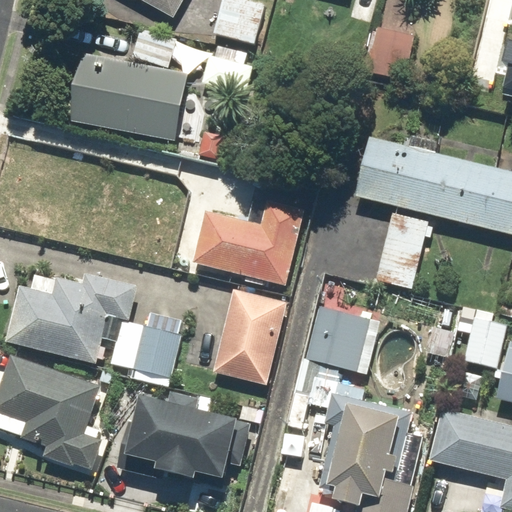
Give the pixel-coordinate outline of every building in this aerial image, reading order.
[(143,0),(179,19),(189,0),(143,0)] [(246,0),(228,0),(219,35),(260,45),(270,6),(246,0)] [(364,0),(303,0),(292,43),(301,46),(299,55),(323,62),(326,51),(348,58),(364,0)] [(408,81),(419,37),(381,28),(371,72),(408,81)] [(147,30),(138,58),(174,69),(183,41),(147,30)] [(90,56),(77,123),(181,143),(194,76),(90,56)] [(256,67),(214,57),(207,85),(249,95),(256,67)] [(63,238),(176,262),(184,224),(138,214),(146,178),(135,175),(139,156),(63,140),(53,187),(73,191),(63,238)] [(511,172),(376,140),(362,198),(511,234),(511,172)] [(398,215),(382,281),(417,290),(433,223),(398,215)] [(90,286),(63,279),(59,297),(26,289),(12,344),(102,366),(115,317),(134,322),(142,288),(92,276),(90,286)] [(271,388),(291,305),(240,293),(220,376),(271,388)] [(324,310),(304,392),(337,400),(344,369),(371,375),(383,324),(324,310)] [(173,388),(176,379),(187,338),(183,337),(187,322),(155,314),(152,329),(127,323),(117,364),(141,370),(139,379),(173,388)] [(511,328),(479,320),(469,362),(501,370),(511,328)] [(459,333),(437,328),(431,354),(453,359),(459,333)] [(511,346),(497,402),(511,405),(511,346)] [(0,410),(0,412),(33,424),(27,439),(53,448),(50,458),(79,468),(80,465),(98,471),(108,442),(90,436),(107,387),(18,357),(0,410)] [(174,404),(151,398),(136,458),(167,465),(166,472),(205,481),(207,475),(233,481),(237,465),(246,467),(257,424),(201,410),(204,400),(177,394),(174,404)] [(365,506),(363,511),(413,511),(419,488),(401,484),(418,415),(339,395),(331,426),(339,428),(324,490),(345,495),(343,501),(365,506)] [(511,426),(449,411),(436,462),(511,481),(505,508),(511,510),(511,426)] [(467,483),(462,502),(492,510),(497,490),(467,483)]
